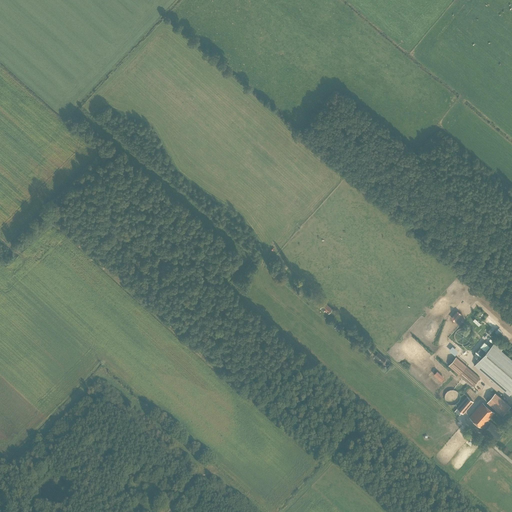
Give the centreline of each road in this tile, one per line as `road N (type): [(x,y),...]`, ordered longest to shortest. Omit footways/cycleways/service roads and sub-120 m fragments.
road 1 (track): [(483,511),(227,286),(243,253),(81,111)]
road 2 (track): [(212,473),(99,377),(8,465)]
road 3 (track): [(284,511),(338,457),(408,479),(447,511)]
road 4 (track): [(463,419),(335,313)]
